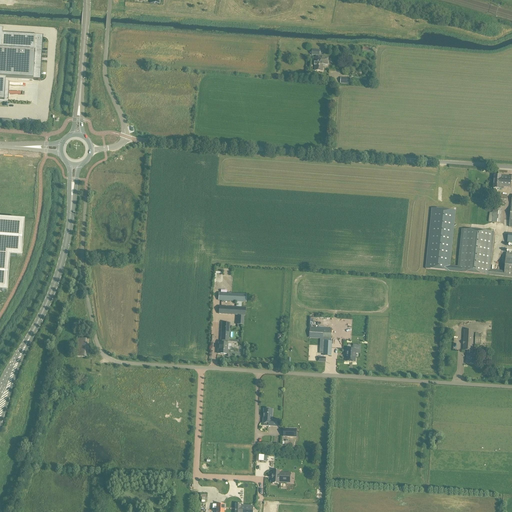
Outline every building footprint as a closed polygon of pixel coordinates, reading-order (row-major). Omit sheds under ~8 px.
[(0,100),(4,101),(4,100),(8,100),(9,82),(5,81),(6,79),(40,81),(43,37),(28,36),(13,35),(2,35),(2,33),(3,32),(3,31),(3,29),(0,28),(0,100)] [(363,47),(362,56),(371,57),(371,53),(374,54),(374,48),(363,47)] [(312,50),(312,55),(316,55),(316,58),(315,71),(323,71),(323,65),(328,65),(328,59),(319,58),(319,56),(320,56),(320,51),(312,50)] [(494,175),(493,189),(503,190),(503,188),(510,188),(511,177),(494,175)] [(495,194),(494,204),(506,205),(507,195),(495,194)] [(432,208),(425,269),(455,272),(486,276),(511,277),(511,254),(506,254),(505,272),(491,271),(494,233),(461,230),(458,267),(450,267),(455,211),(432,208)] [(493,208),(492,223),(500,224),(501,208),(493,208)] [(0,291),(6,292),(9,257),(21,258),(24,222),(0,220),(0,291)] [(219,293),(219,301),(246,302),(246,295),(219,293)] [(219,307),(219,314),(245,316),(245,308),(219,307)] [(219,343),(218,354),(220,354),(220,355),(224,355),(224,354),(227,355),(228,355),(228,351),(227,351),(228,343),(227,343),(227,341),(229,341),(230,323),(222,323),(220,341),(224,341),(224,343),(219,343)] [(310,328),(310,339),(331,340),(332,329),(310,328)] [(464,331),(463,351),(467,351),(467,364),(475,365),(476,356),(472,356),(473,331),(464,331)] [(78,339),(76,357),(88,357),(89,339),(78,339)] [(324,343),(323,356),(330,356),(331,343),(324,343)] [(355,350),(346,349),(346,362),(355,363),(355,350)] [(336,366),(344,366),(345,356),(337,356),(336,366)] [(265,410),(264,426),(280,427),(281,421),(273,420),(273,410),(265,410)] [(285,429),(284,437),(297,438),(297,430),(285,429)] [(290,484),(291,473),(280,472),(280,471),(273,471),(273,475),(272,479),(273,479),(272,484),(279,484),(279,483),(290,484)] [(259,502),(259,511),(272,511),(272,500),(266,500),(266,502),(259,502)]
